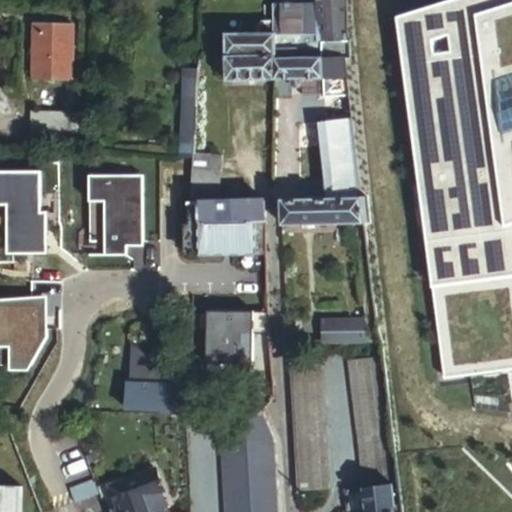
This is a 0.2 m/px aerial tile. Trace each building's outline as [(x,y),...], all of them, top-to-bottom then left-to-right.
[(315,31),(313,0),(287,0),(271,1),(272,18),(260,18),(256,24),(257,31),(226,33),(228,60),(218,61),(219,73),(228,73),(229,80),(275,78),(273,32),(283,32),(315,31)] [(348,36),(347,0),(313,0),(315,31),(315,37),(348,36)] [(511,0),(454,0),(398,18),(446,378),(511,369),(511,0)] [(75,25),(37,25),(36,79),(74,79),(75,25)] [(283,47),(283,32),(273,32),(275,78),(291,77),(291,81),(295,84),(299,84),(301,82),(300,76),(323,75),(347,73),(346,52),(339,53),(338,46),(331,46),(332,53),(295,55),(295,46),(283,47)] [(346,145),(356,144),(349,89),(347,73),(323,75),(324,91),(339,90),(346,145)] [(186,90),(200,91),(200,75),(187,74),(186,90)] [(182,146),(196,146),(200,91),(186,90),(182,146)] [(75,114),(34,112),(33,144),(74,146),(75,114)] [(329,147),(336,195),(361,193),(361,192),(356,144),(346,145),(329,147)] [(284,223),(365,218),(361,193),(336,195),(283,197),(284,223)] [(267,219),(266,198),(193,199),(192,199),(191,218),(202,218),(201,251),(258,252),(259,219),(267,219)] [(326,338),(358,337),(357,318),(325,318),(326,338)] [(127,380),(171,380),(171,365),(129,341),(127,380)] [(380,354),(351,357),(366,485),(384,483),(374,398),(385,396),(380,354)] [(163,411),(185,411),(186,381),(171,380),(127,380),(126,380),(126,406),(163,407),(163,411)] [(319,381),(293,382),(299,488),(325,487),(319,381)] [(396,481),(385,396),(374,398),(384,483),(396,481)] [(278,511),(273,438),(263,412),(219,412),(223,446),(226,511),(278,511)] [(168,511),(161,491),(163,490),(155,468),(110,485),(118,507),(113,509),(113,511),(168,511)] [(0,485),(0,511),(22,511),(23,486),(0,485)] [(369,511),(404,511),(403,504),(398,505),(396,485),(385,486),(366,488),(369,507),(369,511)] [(369,507),(366,488),(347,490),(350,509),(369,507)]
